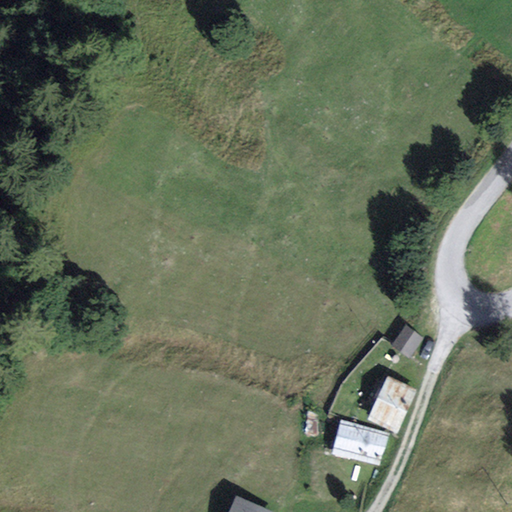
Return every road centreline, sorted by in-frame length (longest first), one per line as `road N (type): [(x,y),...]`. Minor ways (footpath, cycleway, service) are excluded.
road 1 (track): [(461,303),(378,511)]
road 2 (unclassified): [(511,159),(458,230),(447,281),(464,305),(511,301)]
